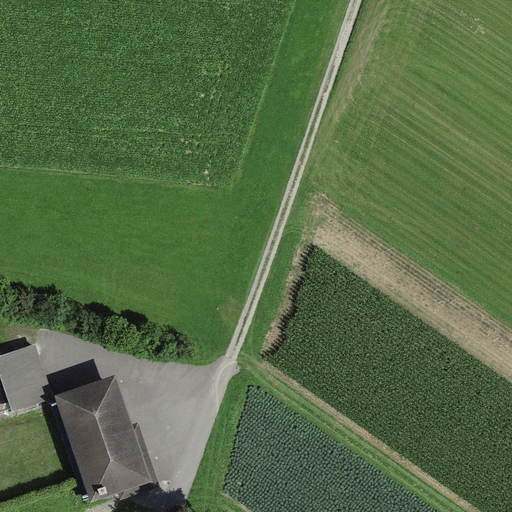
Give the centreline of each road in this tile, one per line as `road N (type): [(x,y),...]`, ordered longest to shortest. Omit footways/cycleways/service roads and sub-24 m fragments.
road 1 (track): [(231,363),(355,0)]
road 2 (unclassified): [(231,363),(178,511)]
